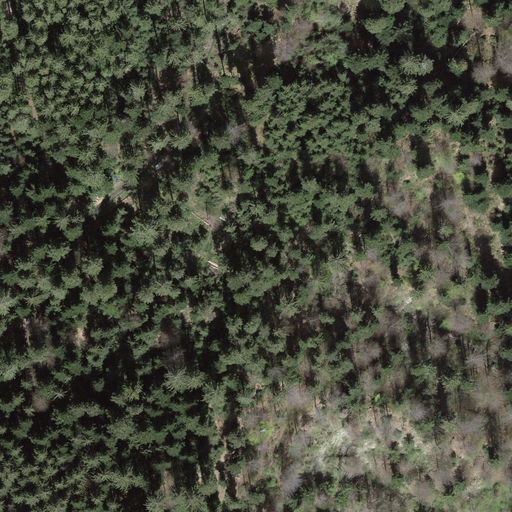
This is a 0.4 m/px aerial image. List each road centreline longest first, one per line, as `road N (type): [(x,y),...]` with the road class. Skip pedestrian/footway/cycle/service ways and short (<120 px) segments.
road 1 (track): [(226,0),(176,128),(110,194),(28,339)]
road 2 (track): [(0,8),(83,235)]
road 3 (track): [(28,339),(45,436),(41,511)]
